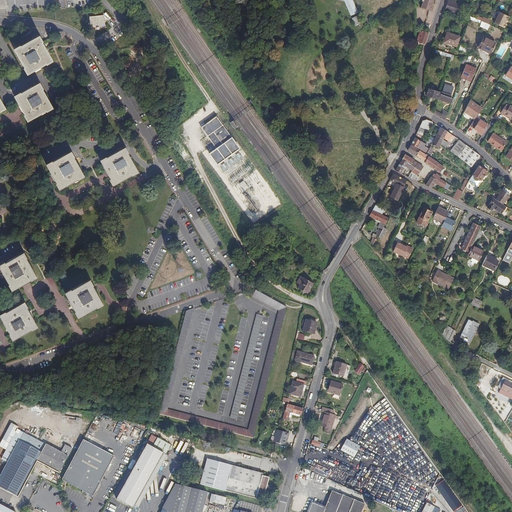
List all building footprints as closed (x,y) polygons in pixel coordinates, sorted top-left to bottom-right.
[(0,0),(0,8),(10,7),(9,0),(0,0)] [(358,13),(352,0),(343,0),(350,16),(358,13)] [(430,11),(433,0),(423,0),(421,8),(430,11)] [(459,14),(462,6),(455,3),(448,1),(447,3),(445,10),(454,13),(459,15),(459,14)] [(504,28),(506,24),(504,23),(505,21),(506,21),(507,21),(509,17),(499,12),(494,23),(504,28)] [(103,15),(89,17),(90,26),(104,25),(103,15)] [(357,16),(352,18),(355,26),(360,23),(357,16)] [(485,23),(477,19),(470,17),(469,20),(480,24),(479,27),(482,29),(485,23)] [(490,22),(485,20),(478,17),(477,19),(485,23),(486,24),(489,25),(490,22)] [(425,44),(428,34),(419,32),(416,40),(419,41),(418,42),(425,44)] [(460,37),(447,33),(446,35),(445,35),(442,43),(452,47),(452,45),(456,47),(460,37)] [(53,61),(42,42),(43,42),(39,36),(21,46),(20,45),(13,49),(24,68),(23,68),(27,75),(46,64),(47,65),(53,61)] [(489,54),(495,43),(484,37),(478,48),(482,50),(489,54)] [(482,61),(470,55),(468,60),(467,61),(466,65),(469,66),(471,61),(474,62),(474,60),(481,64),(482,61)] [(470,82),(476,69),(469,66),(466,65),(465,65),(460,78),(470,82)] [(53,105),(44,89),(45,88),(41,82),(22,92),(22,91),(15,95),(21,106),(26,114),(25,114),(29,121),(48,110),(48,111),(55,107),(53,105)] [(451,96),(454,88),(445,85),(442,93),(440,92),(438,100),(443,101),(442,103),(446,104),(446,103),(450,104),(452,98),(452,96),(451,96)] [(428,89),(427,96),(437,99),(439,93),(428,89)] [(475,118),(482,108),(473,103),(469,101),(464,112),(475,118)] [(509,107),(505,105),(500,114),(503,116),(503,115),(511,120),(511,108),(509,106),(509,107)] [(445,121),(447,114),(444,112),(442,115),(435,111),(434,114),(445,121)] [(239,148),(216,117),(201,128),(216,148),(209,154),(217,165),(239,148)] [(481,135),(488,125),(479,119),(473,128),(478,131),(478,133),(481,135)] [(428,132),(432,123),(427,120),(422,121),(417,133),(423,136),(426,131),(428,132)] [(454,137),(447,132),(438,127),(436,131),(438,132),(436,136),(443,140),(443,139),(448,141),(449,138),(453,140),(454,137)] [(501,151),(507,142),(493,133),(488,141),(491,143),(491,144),(501,151)] [(441,144),(443,140),(436,136),(434,139),(432,138),(430,142),(432,143),(432,144),(439,148),(441,144)] [(417,148),(421,141),(415,138),(411,145),(417,148)] [(481,157),(459,140),(450,151),(472,168),(481,157)] [(423,147),(425,144),(421,141),(417,148),(421,150),(427,154),(429,151),(423,147)] [(425,163),(429,157),(411,146),(407,151),(425,163)] [(139,173),(129,154),(126,147),(107,158),(106,157),(100,160),(110,179),(110,180),(113,186),(132,176),(132,177),(139,173)] [(85,177),(75,158),(72,151),(53,162),(52,161),(46,164),(56,183),(56,184),(59,190),(78,180),(79,181),(85,177)] [(414,161),(405,155),(402,160),(411,165),(414,161)] [(444,168),(429,157),(425,163),(432,168),(434,170),(434,169),(437,171),(440,174),(444,168)] [(412,171),(414,168),(411,165),(402,160),(395,171),(401,174),(405,167),(412,171)] [(420,171),(423,167),(414,161),(411,165),(414,168),(420,171)] [(476,187),(487,171),(478,166),(471,177),(468,181),(465,187),(474,192),(477,187),(476,187)] [(417,176),(420,171),(414,168),(412,171),(411,172),(413,174),(417,176)] [(397,200),(407,181),(394,174),(390,181),(397,184),(391,197),(397,200)] [(432,188),(438,178),(440,179),(441,176),(436,174),(435,175),(433,174),(432,177),(431,177),(426,185),(432,188)] [(240,184),(245,190),(248,188),(243,181),(240,184)] [(503,204),(510,195),(509,194),(511,192),(505,188),(504,190),(503,190),(496,200),(503,204)] [(506,208),(493,198),(487,207),(491,210),(493,208),(502,214),(506,208)] [(381,215),(384,210),(375,206),(372,211),(381,215)] [(443,223),(448,212),(437,207),(432,218),(443,223)] [(425,226),(432,212),(424,208),(419,217),(418,217),(416,222),(425,226)] [(384,228),(388,219),(381,215),(372,211),(369,216),(381,222),(383,223),(380,228),(383,229),(384,228)] [(446,217),(442,226),(451,231),(456,221),(450,218),(446,217)] [(472,246),(480,228),(473,224),(461,249),(469,253),(472,246)] [(380,235),(382,232),(379,230),(376,235),(374,234),(373,237),(373,238),(371,243),(374,247),(378,239),(380,235)] [(511,241),(503,260),(510,263),(511,258),(511,241)] [(404,245),(397,242),(393,251),(408,258),(412,249),(411,248),(408,246),(407,247),(404,245)] [(479,261),(484,251),(472,246),(469,253),(468,256),(479,261)] [(38,278),(27,259),(28,259),(24,252),(5,263),(5,262),(0,264),(0,268),(9,285),(8,285),(12,291),(31,281),(31,282),(38,278)] [(494,270),(498,261),(486,256),(482,265),(494,270)] [(453,279),(437,271),(433,281),(449,289),(453,279)] [(307,293),(312,283),(301,276),(297,283),(300,285),(298,288),(307,293)] [(104,305),(93,286),(94,286),(90,279),(72,290),(71,289),(65,293),(75,312),(74,312),(78,318),(97,308),(104,305)] [(279,310),(248,430),(168,409),(194,310),(187,312),(160,415),(254,438),(288,306),(257,290),(254,296),(279,310)] [(479,308),(482,303),(474,298),(471,304),(479,308)] [(38,328),(28,309),(28,308),(25,302),(6,313),(5,312),(0,314),(0,317),(10,334),(9,334),(12,341),(31,330),(32,331),(38,328)] [(264,316),(257,314),(230,418),(237,420),(264,316)] [(316,327),(317,323),(306,320),(303,332),(313,334),(315,327),(316,327)] [(460,339),(461,340),(460,343),(458,342),(456,346),(460,348),(464,341),(470,343),(479,324),(473,321),(473,322),(468,320),(459,339),(460,339)] [(446,339),(450,331),(445,329),(442,334),(446,339)] [(312,366),(315,356),(297,351),(294,360),(312,366)] [(350,367),(336,362),(332,374),(347,378),(350,367)] [(360,374),(364,367),(360,364),(355,371),(360,374)] [(511,384),(505,380),(498,391),(511,399),(511,398),(511,384)] [(343,385),(331,381),(328,393),(339,396),(343,385)] [(302,391),(304,385),(293,382),(289,394),(300,397),(302,391)] [(301,416),(303,408),(287,404),(283,419),(282,418),(282,421),(283,421),(284,420),(288,421),(288,420),(289,420),(290,418),(290,417),(289,417),(290,415),(290,413),(299,415),(301,416)] [(333,415),(334,411),(323,408),(322,412),(324,413),(320,426),(327,428),(325,432),(330,434),(335,416),(333,415)] [(126,427),(112,419),(109,424),(124,432),(126,427)] [(274,442),(284,445),(286,437),(288,437),(289,433),(278,430),(276,436),(275,440),(274,442)] [(67,456),(61,453),(38,440),(33,448),(24,443),(28,435),(23,433),(20,439),(9,460),(9,461),(31,472),(37,461),(59,473),(67,456)] [(9,460),(20,439),(14,435),(3,457),(9,460)] [(33,448),(38,440),(28,435),(24,443),(33,448)] [(171,446),(157,438),(153,447),(166,454),(171,446)] [(341,451),(354,458),(360,446),(347,440),(341,451)] [(95,495),(115,456),(89,442),(86,441),(66,479),(95,495)] [(144,489),(156,468),(164,454),(147,444),(116,499),(133,508),(134,506),(144,489)] [(68,457),(72,449),(65,446),(61,453),(67,456),(68,457)] [(138,508),(167,456),(164,454),(156,468),(144,489),(134,506),(138,508)] [(200,484),(226,491),(232,466),(207,459),(200,484)] [(0,487),(18,497),(31,472),(9,461),(0,477),(0,487)] [(264,498),(269,478),(262,476),(263,474),(232,466),(226,491),(228,491),(256,499),(257,497),(264,498)] [(436,482),(443,493),(450,488),(442,477),(436,482)] [(175,484),(160,511),(166,511),(168,507),(187,511),(193,489),(175,484)] [(204,511),(210,493),(193,489),(187,511),(168,507),(166,511),(204,511)] [(456,497),(451,490),(447,493),(452,500),(456,497)] [(361,511),(365,504),(332,491),(325,508),(312,503),(308,511),(361,511)] [(431,511),(435,507),(427,503),(422,511),(431,511)]
